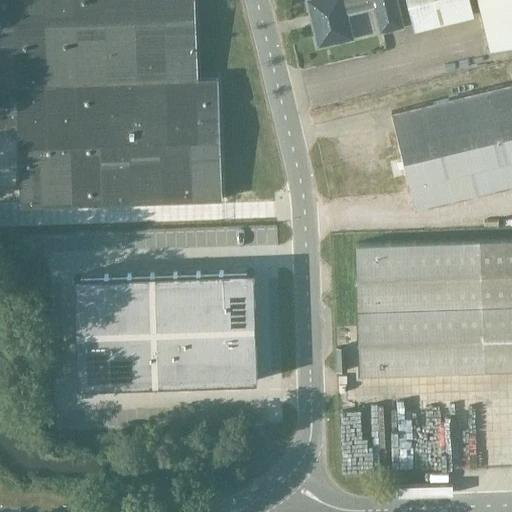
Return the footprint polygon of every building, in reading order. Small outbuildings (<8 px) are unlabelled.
[(0,0),(0,187),(18,187),(19,207),(139,203),(221,200),(221,192),(220,158),(218,110),(217,78),(197,79),(194,0),(0,0)] [(393,0),(305,0),(316,46),(349,37),(344,13),(372,6),(378,31),(400,26),(393,0)] [(405,0),(412,28),(471,13),(467,0),(405,0)] [(511,0),(476,0),(488,49),(496,46),(511,42),(511,0)] [(414,210),(511,186),(511,82),(390,111),(414,210)] [(355,307),(511,302),(511,237),(353,242),(355,307)] [(77,386),(247,380),(256,379),(255,362),(252,269),(74,275),(77,386)] [(511,367),(511,302),(355,307),(358,372),(484,368),(511,367)]
